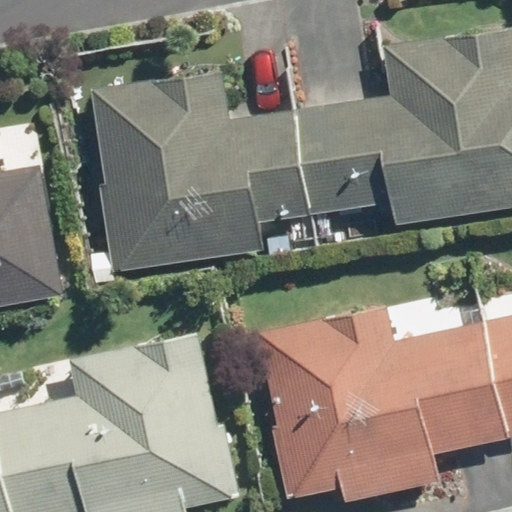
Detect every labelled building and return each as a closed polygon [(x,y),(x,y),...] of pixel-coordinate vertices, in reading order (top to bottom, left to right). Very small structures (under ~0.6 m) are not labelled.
[(290,101),(307,207),(374,196),(375,203),(387,202),(389,218),(511,199),(511,28),(510,19),(380,38),(386,87),(290,101)] [(307,207),(290,101),(224,110),(219,63),(88,80),(99,173),(108,265),(260,240),(258,215),(307,207)] [(0,296),(56,286),(35,156),(0,161),(0,296)] [(504,429),(478,313),(389,331),(381,298),(252,325),(272,416),(266,417),(283,492),(338,479),(341,494),(434,472),(431,459),(429,447),(504,429)] [(511,305),(478,313),(504,429),(511,427),(511,305)] [(0,403),(0,472),(9,511),(73,511),(81,510),(81,511),(183,511),(180,500),(236,488),(220,415),(213,416),(193,323),(64,352),(72,389),(0,403)] [(0,511),(9,511),(0,472),(0,511)]
